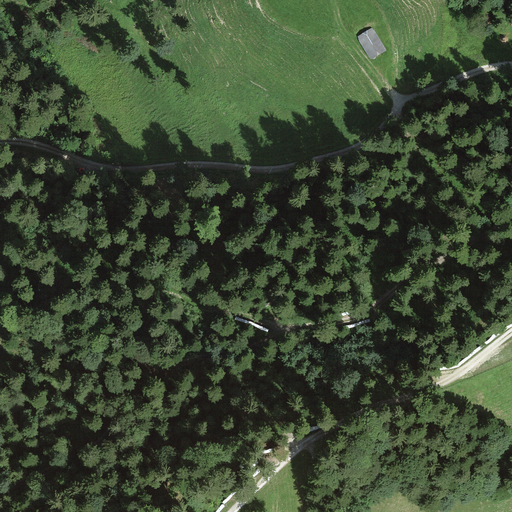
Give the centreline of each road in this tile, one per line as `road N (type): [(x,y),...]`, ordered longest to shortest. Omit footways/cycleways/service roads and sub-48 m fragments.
road 1 (track): [(511,217),(409,277),(366,314),(183,363),(95,444),(0,494)]
road 2 (track): [(0,145),(38,144),(115,169),(265,171),(350,152),(380,136),(414,99),(511,66)]
road 3 (track): [(234,511),(340,421),(441,382),(511,331)]
